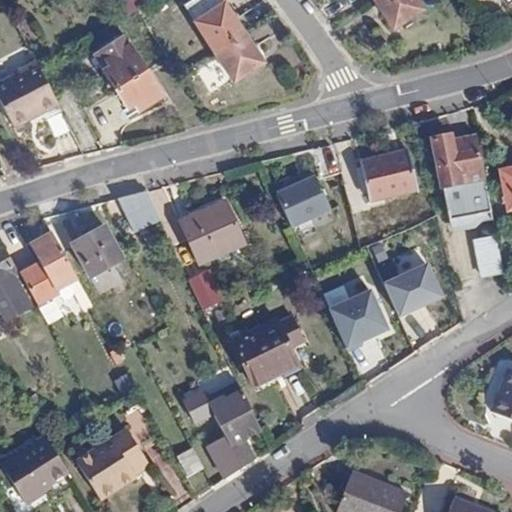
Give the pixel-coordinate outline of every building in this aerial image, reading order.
[(150,0),(126,0),(122,3),(130,16),(152,2),(150,0)] [(215,52),(244,33),(223,0),(193,0),(186,5),(215,52)] [(416,0),(375,0),(374,1),(393,31),(423,10),(416,0)] [(264,64),(244,33),(215,52),(235,83),(264,64)] [(94,56),(117,92),(148,72),(125,36),(94,56)] [(0,96),(17,128),(60,106),(43,75),(38,64),(0,84),(0,96)] [(148,72),(117,92),(130,111),(137,106),(141,112),(164,97),(148,72)] [(487,180),(477,138),(454,143),(453,137),(432,141),(442,190),(447,189),(487,180)] [(320,155),(327,173),(339,169),(333,151),(320,155)] [(408,151),(360,163),(371,205),(418,193),(408,151)] [(511,170),(500,173),(508,213),(511,211),(511,170)] [(333,215),(316,177),(279,194),(296,231),(333,215)] [(494,211),(487,180),(447,189),(455,220),(494,211)] [(161,221),(147,193),(119,200),(136,232),(161,221)] [(225,201),(180,222),(201,267),(246,247),(225,201)] [(106,228),(73,247),(91,278),(123,260),(106,228)] [(78,280),(54,234),(32,246),(42,264),(52,281),(58,291),(68,286),(78,280)] [(483,278),(504,273),(497,237),(476,242),(483,278)] [(6,272),(13,268),(4,252),(0,254),(0,285),(10,280),(6,272)] [(392,260),(379,264),(385,283),(399,279),(392,260)] [(52,281),(42,264),(32,270),(41,288),(52,281)] [(448,300),(432,265),(390,284),(405,319),(448,300)] [(0,301),(24,288),(13,268),(6,272),(10,280),(0,285),(0,301)] [(204,313),(225,303),(211,271),(190,280),(204,313)] [(87,295),(78,280),(68,286),(77,302),(87,295)] [(395,333),(374,293),(333,310),(350,353),(395,333)] [(277,320),(233,342),(255,389),(300,368),(277,320)] [(511,371),(508,370),(492,414),(511,420),(511,371)] [(263,432),(239,383),(206,399),(242,470),(256,461),(247,442),(263,432)] [(129,431),(115,440),(133,472),(149,462),(129,431)] [(133,472),(115,440),(78,463),(102,502),(137,480),(136,478),(133,472)] [(32,511),(76,483),(52,446),(50,443),(5,471),(31,511),(32,511)] [(179,462),(188,478),(203,469),(193,450),(177,458),(179,462)] [(149,462),(133,472),(136,478),(153,468),(149,462)] [(402,511),(409,494),(353,472),(337,511),(402,511)] [(489,511),(455,499),(449,511),(489,511)]
